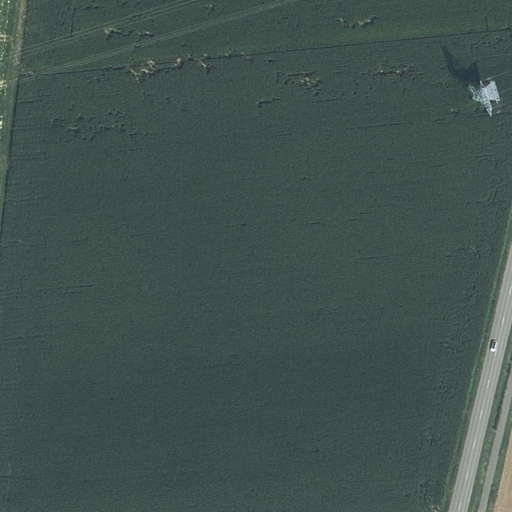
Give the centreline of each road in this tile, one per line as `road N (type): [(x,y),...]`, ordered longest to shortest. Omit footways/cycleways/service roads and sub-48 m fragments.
road 1 (track): [(511,106),(1,157),(21,0)]
road 2 (secondary): [(457,511),(511,280)]
